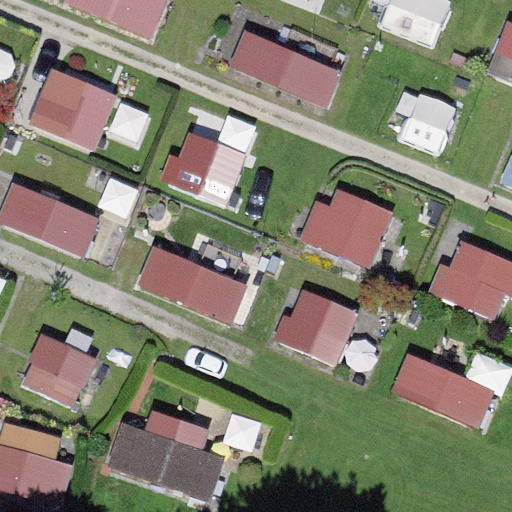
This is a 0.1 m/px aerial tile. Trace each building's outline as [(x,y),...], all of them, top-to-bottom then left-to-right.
[(158,48),(173,11),(145,0),(71,0),(67,11),(158,48)] [(387,0),(378,26),(440,49),(457,1),(454,0),(387,0)] [(503,68),(511,70),(511,32),(510,32),(503,68)] [(334,118),(349,82),(247,41),(233,77),(334,118)] [(33,129),(102,157),(124,103),(56,75),(33,129)] [(455,165),(473,110),(410,89),(392,144),(455,165)] [(176,150),(163,183),(239,212),(251,179),(176,150)] [(95,266),(111,224),(18,191),(3,233),(95,266)] [(323,195),(306,247),(380,272),(398,220),(323,195)] [(511,261),(458,245),(440,304),(511,325),(511,323),(511,261)] [(158,253),(142,293),(242,331),(257,290),(158,253)] [(306,289),(279,342),(340,374),(368,321),(306,289)] [(27,390),(85,412),(103,362),(45,340),(27,390)] [(396,399),(485,437),(502,397),(413,359),(396,399)] [(236,451),(140,424),(124,479),(220,506),(236,451)] [(9,432),(6,451),(0,450),(0,500),(61,511),(64,511),(77,445),(9,432)]
